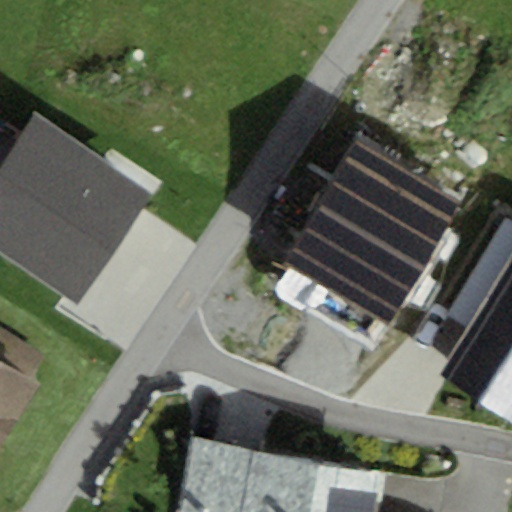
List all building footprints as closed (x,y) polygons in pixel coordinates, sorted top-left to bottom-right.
[(31,114),(0,160),(0,252),(76,302),(149,192),(31,114)] [(390,328),(459,204),(353,145),(284,269),(390,328)] [(511,424),(511,259),(438,380),(511,424)] [(0,452),(41,386),(28,378),(43,355),(0,328),(0,452)] [(371,511),(379,471),(192,439),(178,511),(371,511)]
